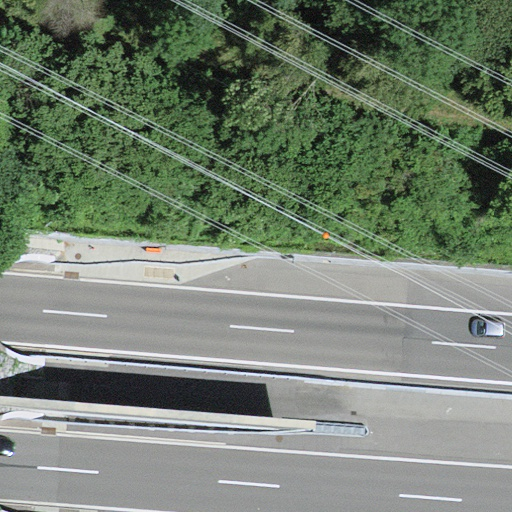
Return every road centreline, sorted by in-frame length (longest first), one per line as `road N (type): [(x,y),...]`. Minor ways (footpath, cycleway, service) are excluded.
road 1 (motorway): [(511,347),(0,306)]
road 2 (motorway): [(0,466),(511,502)]
